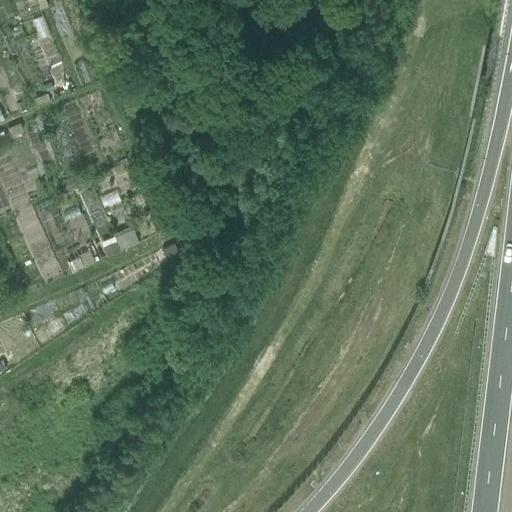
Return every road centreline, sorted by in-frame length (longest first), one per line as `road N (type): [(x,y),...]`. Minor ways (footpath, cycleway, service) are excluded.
road 1 (trunk): [(511,109),(426,343),(365,441),(306,511)]
road 2 (trunk): [(511,270),(483,511)]
